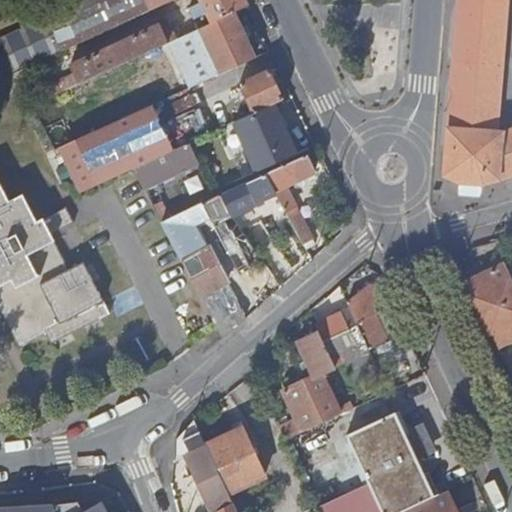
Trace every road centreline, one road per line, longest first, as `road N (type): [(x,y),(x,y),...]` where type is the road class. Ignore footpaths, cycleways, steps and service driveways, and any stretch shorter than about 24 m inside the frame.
road 1 (residential): [(120,442),(367,247),(385,225),(388,197)]
road 2 (residential): [(511,466),(416,258),(415,219)]
road 3 (residential): [(372,148),(327,103),(278,0)]
road 4 (residential): [(395,141),(420,86),(428,0)]
road 5 (residential): [(0,462),(120,442)]
